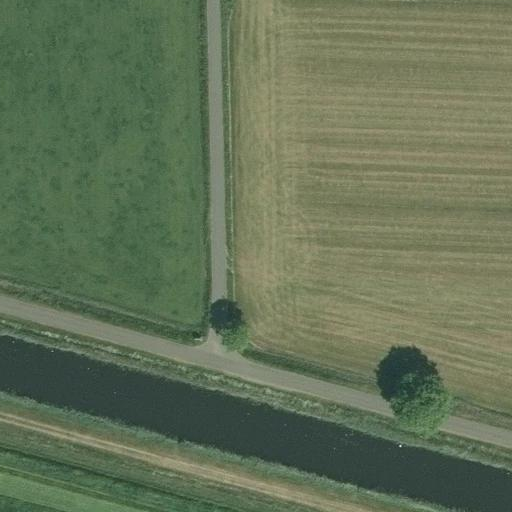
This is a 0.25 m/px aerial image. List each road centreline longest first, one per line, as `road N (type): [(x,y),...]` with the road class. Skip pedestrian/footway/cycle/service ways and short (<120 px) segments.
road 1 (unclassified): [(511,440),(0,305)]
road 2 (track): [(361,511),(0,415)]
